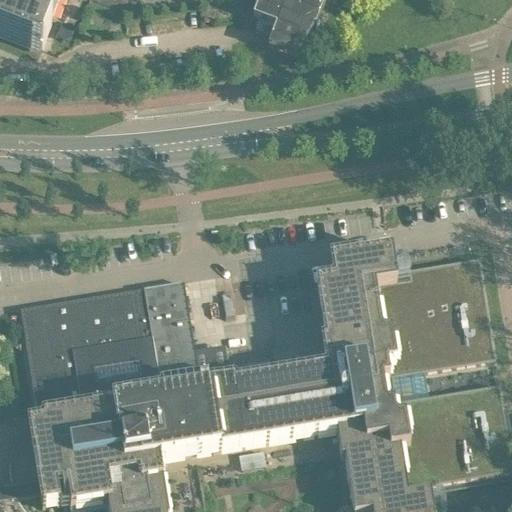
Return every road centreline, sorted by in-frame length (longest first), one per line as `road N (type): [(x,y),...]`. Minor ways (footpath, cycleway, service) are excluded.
road 1 (tertiary): [(511,72),(218,141)]
road 2 (tertiary): [(218,141),(298,142),(511,113)]
road 3 (tertiary): [(218,141),(0,152)]
